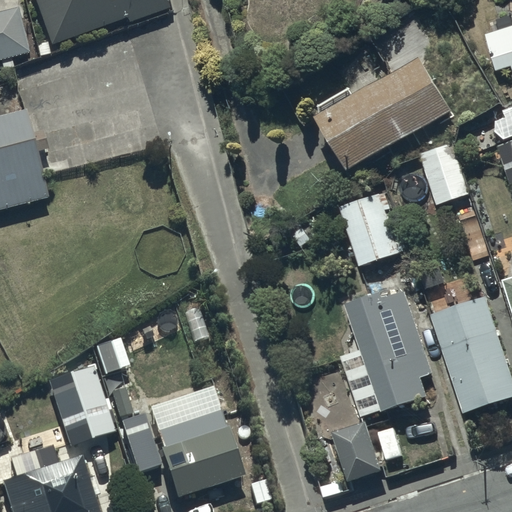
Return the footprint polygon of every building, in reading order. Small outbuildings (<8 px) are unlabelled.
[(30,0),(49,47),(122,19),(125,27),(169,11),(164,0),(30,0)] [(0,62),(27,55),(14,10),(0,13),(0,62)] [(391,77),(313,124),(345,177),(451,114),(424,65),(431,38),(415,13),(370,42),(391,77)] [(511,29),(485,37),(496,74),(511,68),(511,29)] [(0,211),(48,200),(24,114),(0,119),(0,211)] [(497,119),(466,128),(472,150),(503,141),(497,119)] [(511,143),(496,149),(509,185),(511,184),(511,143)] [(456,154),(423,162),(435,209),(468,200),(456,154)] [(384,192),(335,211),(359,270),(407,250),(384,192)] [(511,277),(502,281),(511,315),(511,277)] [(402,289),(343,308),(357,351),(340,357),(360,417),(422,396),(416,380),(430,375),(402,289)] [(511,389),(479,295),(428,313),(464,415),(511,398),(511,389)] [(91,369),(46,382),(65,449),(111,436),(91,369)] [(126,389),(109,393),(115,419),(133,414),(126,389)] [(177,423),(180,435),(171,438),(173,448),(157,453),(171,502),(241,482),(222,413),(198,420),(197,417),(177,423)] [(138,416),(120,421),(125,439),(119,440),(129,473),(153,467),(138,416)] [(345,484),(380,472),(362,420),(327,432),(345,484)] [(99,511),(82,459),(3,485),(11,511),(99,511)]
